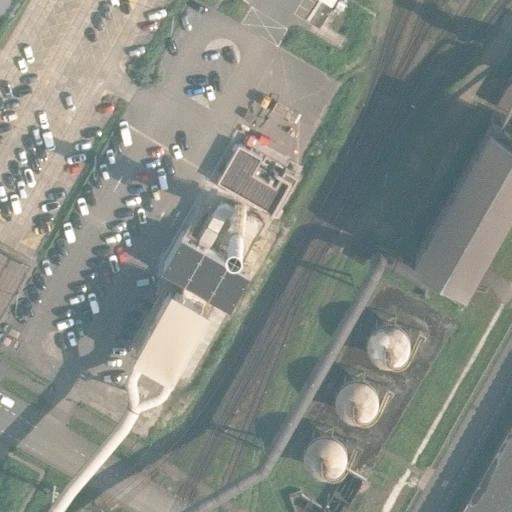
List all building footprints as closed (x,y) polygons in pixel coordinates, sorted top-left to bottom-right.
[(335,37),(349,11),(327,0),(326,0),(312,25),(335,37)] [(495,102),(511,111),(511,72),(495,102)] [(0,314),(26,267),(0,252),(0,314)] [(410,341),(408,333),(404,327),(399,324),(396,322),(391,321),(385,322),(382,323),(376,327),(372,333),(371,340),(372,348),(376,354),(382,358),(389,360),(397,359),(400,357),(403,355),(407,349),(409,346),(410,341)] [(378,398),(378,396),(376,390),(373,384),(367,379),(360,376),(355,376),(351,377),(345,381),(342,384),(340,388),(338,392),(337,396),(338,403),(342,409),(344,412),(348,414),(356,417),(363,416),(368,414),(371,411),(374,408),(376,405),(378,398)] [(511,511),(511,417),(457,511),(511,511)] [(344,450),(344,449),(343,442),(339,437),(333,432),(330,431),(326,431),(319,432),(313,435),(310,438),(308,441),(307,448),(307,455),(309,459),(311,461),(314,464),(317,466),(324,468),(331,468),(337,464),(342,458),(344,450)]
